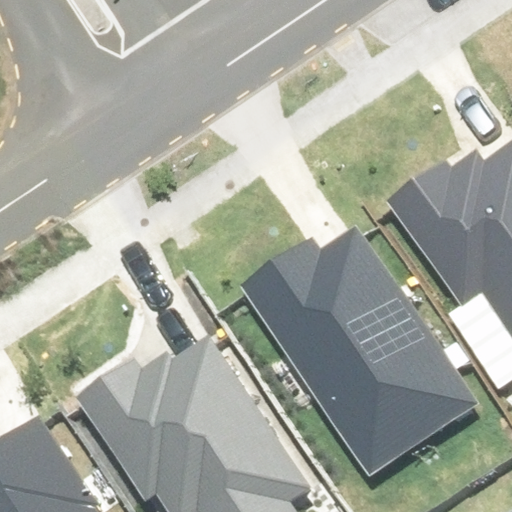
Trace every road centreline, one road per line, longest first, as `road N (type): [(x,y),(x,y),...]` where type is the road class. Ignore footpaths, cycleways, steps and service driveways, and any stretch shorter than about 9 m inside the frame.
road 1 (unclassified): [(155,103),(0,207)]
road 2 (unclassified): [(310,0),(155,103)]
road 3 (unclassified): [(155,103),(85,0)]
